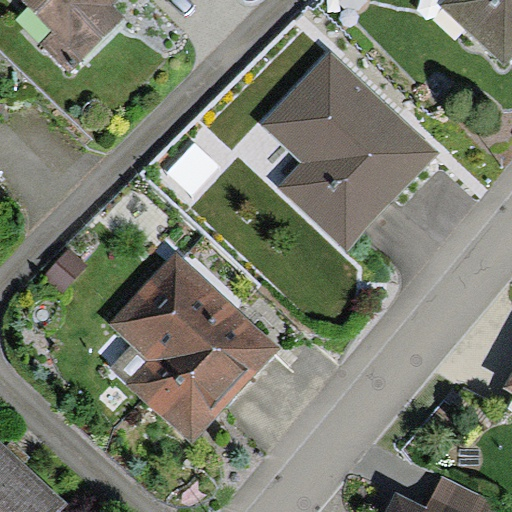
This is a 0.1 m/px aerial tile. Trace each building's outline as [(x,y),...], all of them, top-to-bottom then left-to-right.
[(18,0),(76,60),(113,24),(102,12),(115,0),(18,0)] [(496,61),(511,44),(511,0),(452,0),(443,10),(496,61)] [(339,246),(419,163),(324,71),(264,133),(306,174),(285,196),(339,246)] [(184,439),(261,360),(169,271),(113,330),(156,372),(136,393),(184,439)] [(511,426),(511,396),(500,420),(511,426)] [(50,511),(0,465),(0,511),(50,511)] [(474,511),(438,493),(428,511),(474,511)]
